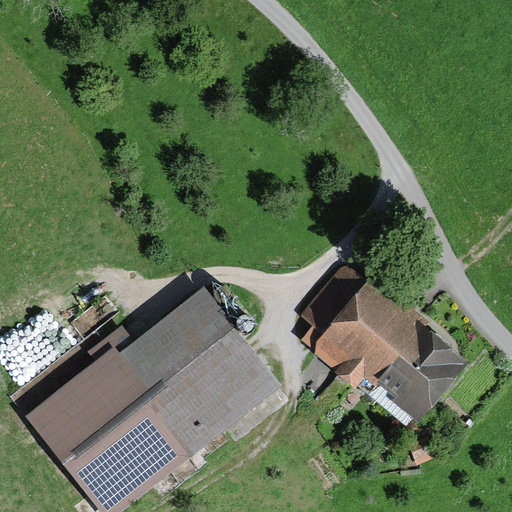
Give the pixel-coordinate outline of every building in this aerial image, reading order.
[(368,283),(344,263),(300,316),(313,327),(301,341),(312,350),(309,352),(355,391),(358,387),(369,396),(425,329),(428,324),(372,278),(368,283)] [(227,284),(225,284),(223,284),(221,285),(219,286),(217,288),(216,290),(216,292),(216,294),(217,296),(218,298),(220,299),(222,300),(224,301),(226,301),(228,300),(230,299),(231,298),(233,296),(233,294),(233,292),(233,290),(232,288),(231,286),(229,285),(227,284)] [(116,511),(277,385),(205,288),(136,342),(126,329),(107,343),(117,356),(35,416),(107,511),(116,511)] [(237,298),(235,298),(233,299),(231,300),(229,301),(228,303),(227,305),(227,307),(227,309),(228,311),(229,313),(231,314),(233,315),(235,315),(237,315),(239,315),(241,314),(242,313),(243,311),(244,309),(244,307),(244,305),(243,303),(242,301),(241,300),(239,299),(237,298)] [(251,315),(249,314),(247,314),(244,314),(242,315),(240,317),(239,319),(239,322),(239,324),(240,327),(241,328),(243,330),(246,331),(248,331),(250,330),(253,329),(254,327),(256,325),(256,323),(256,320),(255,318),(253,316),(251,315)] [(469,366),(425,329),(369,396),(406,427),(411,421),(418,427),(469,366)]
